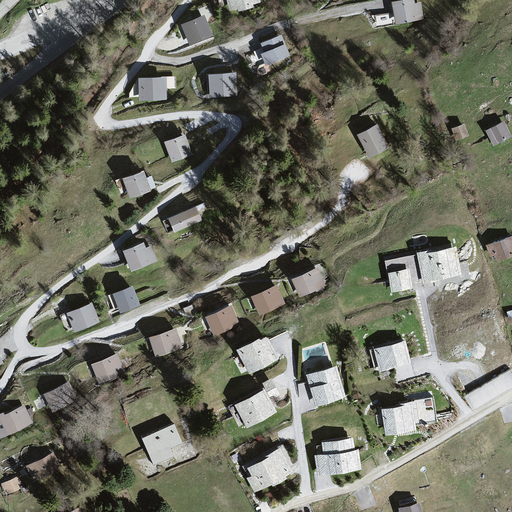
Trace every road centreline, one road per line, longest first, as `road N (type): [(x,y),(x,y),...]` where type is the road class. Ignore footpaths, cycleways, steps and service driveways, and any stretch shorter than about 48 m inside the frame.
road 1 (residential): [(371,171),(331,222),(218,285),(61,347),(25,347),(20,332),(28,314),(176,194),(234,131),(234,121),(218,115),(122,124),(104,118),(114,93),(189,0)]
road 2 (residential): [(277,511),(364,481),(511,395)]
road 3 (track): [(152,0),(82,105),(0,193)]
